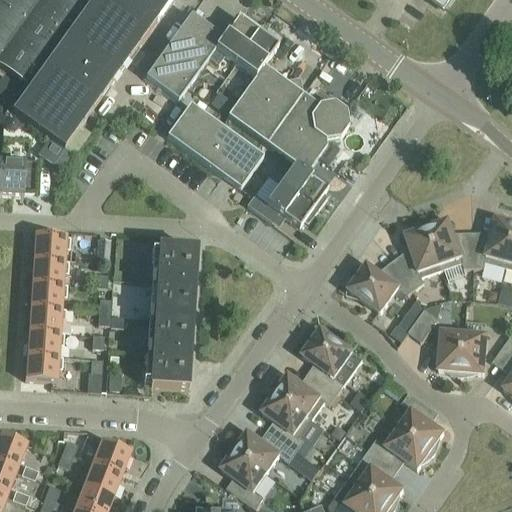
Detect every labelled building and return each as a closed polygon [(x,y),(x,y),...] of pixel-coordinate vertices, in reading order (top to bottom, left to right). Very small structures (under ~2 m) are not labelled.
[(0,0),(0,57),(41,0),(0,0)] [(41,0),(0,57),(0,68),(28,89),(92,0),(41,0)] [(95,0),(12,116),(48,142),(63,153),(173,0),(95,0)] [(421,0),(444,15),(454,0),(421,0)] [(235,68),(260,31),(246,21),(244,25),(238,21),(223,41),(190,18),(144,82),(177,105),(208,62),(218,68),(224,60),(235,68)] [(260,31),(235,68),(255,82),(227,121),(266,148),(302,98),(300,83),(284,85),(263,70),(278,50),(272,45),(275,41),(260,31)] [(318,109),(302,98),(266,148),(295,169),(280,189),(317,215),(327,201),(323,199),(327,192),(306,178),(326,151),(325,145),(339,143),(348,131),(345,116),(333,107),(318,109)] [(189,108),(166,141),(239,194),(263,161),(189,108)] [(36,159),(61,176),(62,177),(73,160),(63,153),(48,142),(36,159)] [(0,164),(0,199),(22,201),(23,196),(35,197),(36,167),(0,164)] [(317,215),(280,189),(266,208),(254,199),(246,210),(271,228),(278,218),(298,233),(303,227),(306,229),(317,215)] [(242,198),(236,194),(232,201),(238,204),(242,198)] [(486,245),(472,245),(473,273),(483,273),(485,267),(506,273),(511,249),(511,224),(505,225),(495,223),(489,246),(486,245)] [(473,273),(472,245),(459,246),(456,247),(448,225),(439,228),(432,227),(425,229),(441,275),(462,268),(464,273),(473,273)] [(441,275),(425,229),(419,232),(414,237),(405,240),(412,262),(410,263),(398,272),(415,294),(423,288),(421,282),(441,275)] [(64,266),(66,242),(33,239),(32,264),(64,266)] [(196,255),(158,252),(149,393),(188,395),(196,255)] [(64,266),(32,264),(30,288),(63,290),(64,266)] [(415,294),(398,272),(387,280),(386,283),(367,269),(361,277),(356,280),(352,283),(350,286),(353,288),(348,295),(380,318),(398,293),(407,300),(415,294)] [(106,293),(107,280),(96,279),(95,292),(106,293)] [(30,288),(29,312),(61,314),(63,290),(30,288)] [(99,304),(98,316),(109,317),(110,305),(99,304)] [(61,314),(29,312),(27,336),(60,338),(61,314)] [(408,338),(421,347),(438,324),(424,315),(408,338)] [(109,317),(98,316),(97,330),(108,331),(109,317)] [(314,383),(337,400),(349,382),(339,375),(352,357),(320,334),(315,341),(312,339),(310,342),(308,347),(307,352),(302,360),(321,374),(314,383)] [(27,336),(26,360),(58,362),(60,338),(27,336)] [(460,381),(464,338),(441,336),(438,376),(447,376),(453,380),(460,381)] [(464,338),(460,381),(467,381),(474,379),(483,379),(487,340),(464,338)] [(507,367),(511,359),(511,338),(496,360),(507,367)] [(91,353),(102,354),(103,341),(92,340),(91,353)] [(511,359),(507,367),(511,371),(511,380),(503,393),(511,399),(511,401),(511,359)] [(58,362),(26,360),(24,385),(57,387),(58,362)] [(86,396),(100,397),(100,396),(99,396),(102,365),(91,364),(90,378),(87,377),(86,393),(78,392),(78,395),(86,396)] [(276,392),(271,396),(312,425),(324,407),(329,410),(337,400),(314,383),(307,393),(288,380),(282,388),(276,392)] [(312,425),(271,396),(268,402),(267,409),(261,417),(280,431),(273,441),(297,457),(304,446),(299,443),(312,425)] [(431,414),(408,398),(401,409),(410,416),(398,433),(433,458),(436,452),(438,445),(443,437),(424,424),(431,414)] [(433,458),(398,433),(385,451),(376,444),(368,455),(391,471),(398,461),(417,475),(422,467),(428,463),(433,458)] [(66,445),(61,458),(72,461),(82,437),(65,436),(62,443),(66,445)] [(235,448),(230,453),(267,478),(279,461),(289,468),(297,457),(273,441),(266,450),(247,437),(242,445),(235,448)] [(0,439),(0,468),(17,475),(26,450),(0,439)] [(100,446),(92,469),(121,479),(130,457),(100,446)] [(267,478),(230,453),(227,460),(226,466),(220,474),(240,488),(233,498),(252,511),(257,511),(264,503),(254,496),(267,478)] [(391,471),(368,455),(347,484),(357,491),(357,490),(388,511),(394,511),(396,509),(397,502),(403,494),(384,481),(391,471)] [(72,461),(61,458),(57,469),(67,474),(72,461)] [(0,468),(0,500),(6,503),(31,511),(33,511),(36,510),(39,504),(16,496),(18,490),(12,488),(17,475),(0,468)] [(92,469),(83,491),(112,503),(121,479),(92,469)] [(34,485),(37,476),(25,471),(21,480),(34,485)] [(49,490),(44,502),(55,506),(59,494),(49,490)] [(388,511),(357,490),(357,491),(345,508),(335,501),(327,511),(388,511)] [(83,491),(74,511),(108,511),(112,503),(83,491)] [(52,511),(55,506),(44,502),(40,511),(52,511)]
